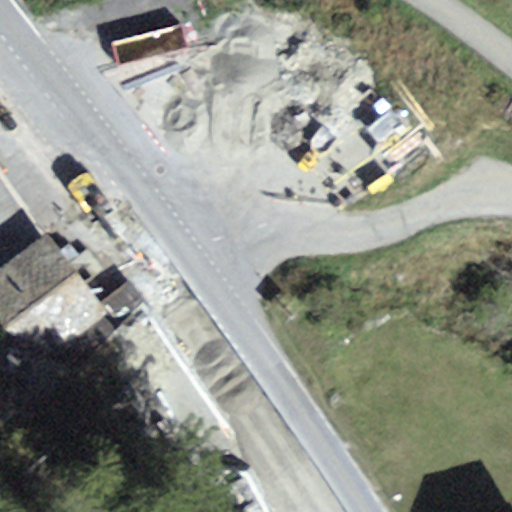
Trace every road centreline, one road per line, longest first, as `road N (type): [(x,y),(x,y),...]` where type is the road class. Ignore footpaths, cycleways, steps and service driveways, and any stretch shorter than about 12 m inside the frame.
road 1 (secondary): [(0,30),(206,303)]
road 2 (residential): [(511,201),(483,192),(378,242),(288,245),(206,303)]
road 3 (secondary): [(206,303),(347,511)]
